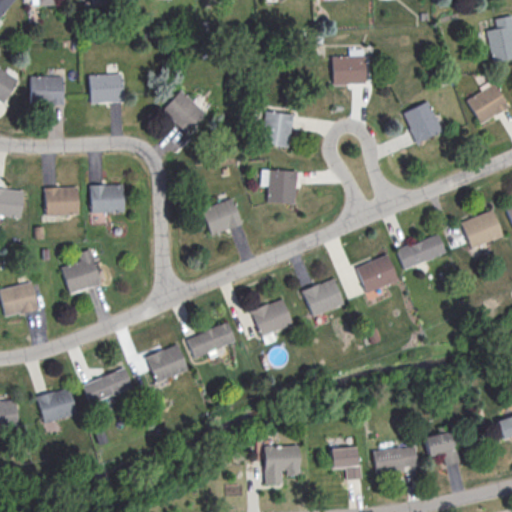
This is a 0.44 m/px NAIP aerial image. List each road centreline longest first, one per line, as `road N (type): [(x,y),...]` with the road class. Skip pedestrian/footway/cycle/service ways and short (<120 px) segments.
road 1 (residential): [(391,207),(56,346),(0,357)]
road 2 (residential): [(0,141),(144,148),(160,180),(165,301)]
road 3 (residential): [(391,207),(359,127),(335,127),(329,150),(364,219)]
road 4 (residential): [(511,484),(379,511)]
road 5 (residential): [(391,207),(511,154)]
